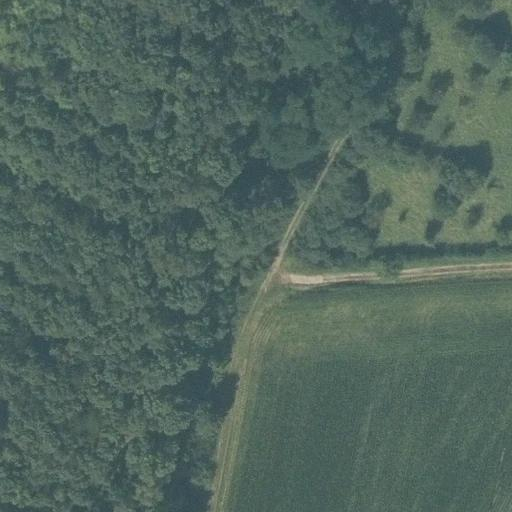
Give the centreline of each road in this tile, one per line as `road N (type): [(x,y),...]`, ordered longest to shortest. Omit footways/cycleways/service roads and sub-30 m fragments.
road 1 (track): [(395,0),(265,275)]
road 2 (track): [(265,275),(511,262)]
road 3 (track): [(265,275),(236,331),(202,511)]
